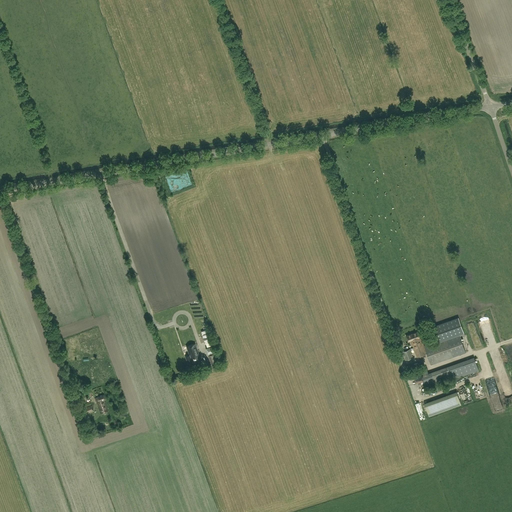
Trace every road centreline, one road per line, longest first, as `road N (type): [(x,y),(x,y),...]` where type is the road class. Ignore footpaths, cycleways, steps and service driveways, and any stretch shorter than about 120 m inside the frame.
road 1 (residential): [(0,191),(489,106)]
road 2 (track): [(79,407),(1,191)]
road 3 (track): [(392,335),(322,135)]
